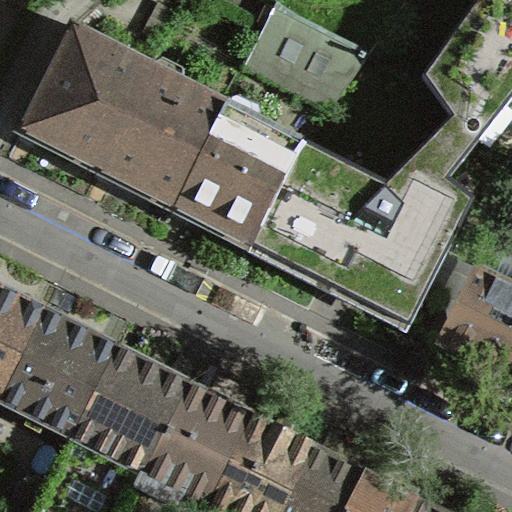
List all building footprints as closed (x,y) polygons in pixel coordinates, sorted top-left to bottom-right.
[(511,94),(511,0),(480,0),(429,73),(462,109),(483,132),(511,94)] [(368,53),(275,6),(266,24),(267,25),(247,65),(330,107),(368,53)] [(99,169),(147,75),(118,60),(121,54),(122,55),(123,52),(74,27),(73,27),(21,130),(50,145),(99,169)] [(151,66),(147,75),(99,169),(122,181),(175,208),(223,113),(194,99),(197,93),(198,93),(199,91),(151,66)] [(251,246),(298,151),(269,137),(272,131),(273,131),(275,129),(227,104),(223,113),(175,208),(198,220),(251,246)] [(446,179),(483,132),(462,109),(387,185),(304,143),(251,246),(330,286),(410,326),(474,199),(446,179)] [(511,283),(475,265),(437,340),(457,350),(498,371),(511,343),(511,283)] [(0,399),(1,399),(45,311),(0,287),(0,399)] [(45,311),(1,399),(72,435),(117,347),(55,316),(45,311)] [(511,343),(498,371),(511,378),(511,343)] [(117,347),(72,435),(33,511),(123,511),(136,486),(188,383),(130,353),(117,347)] [(188,383),(136,486),(177,507),(184,493),(206,504),(251,414),(199,388),(188,383)] [(206,505),(220,511),(279,511),(313,446),(261,419),(251,414),(206,504),(206,505)] [(344,511),(365,472),(321,450),(313,446),(279,511),(344,511)] [(365,472),(344,511),(408,511),(416,498),(372,476),(365,472)] [(416,498),(408,511),(444,511),(423,501),(416,498)]
